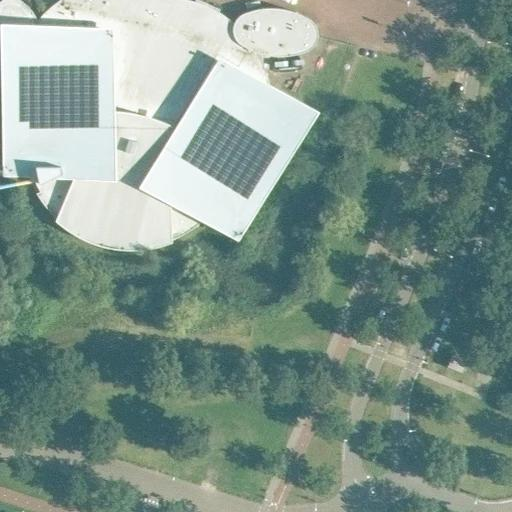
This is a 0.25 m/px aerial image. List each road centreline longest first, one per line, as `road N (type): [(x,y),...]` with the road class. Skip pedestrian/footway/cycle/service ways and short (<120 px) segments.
road 1 (unclassified): [(484,0),(457,157),(349,437),(363,509)]
road 2 (unclassified): [(411,482),(400,397),(473,222),(509,0)]
road 3 (unclassified): [(0,445),(236,511)]
